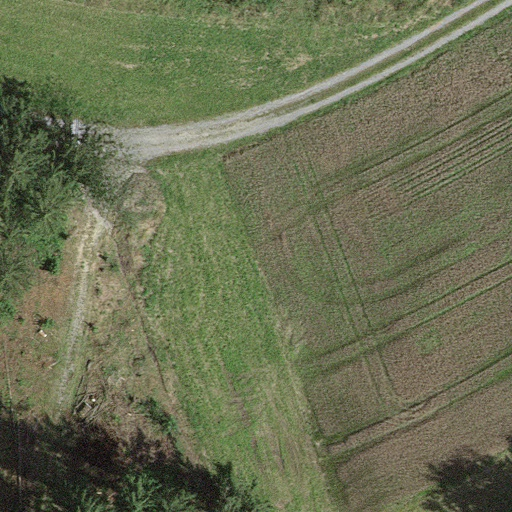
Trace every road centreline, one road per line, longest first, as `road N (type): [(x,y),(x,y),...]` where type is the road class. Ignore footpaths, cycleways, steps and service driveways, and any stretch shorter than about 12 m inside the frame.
road 1 (track): [(0,127),(94,143),(261,120),(342,86),(497,0)]
road 2 (track): [(13,511),(94,143)]
